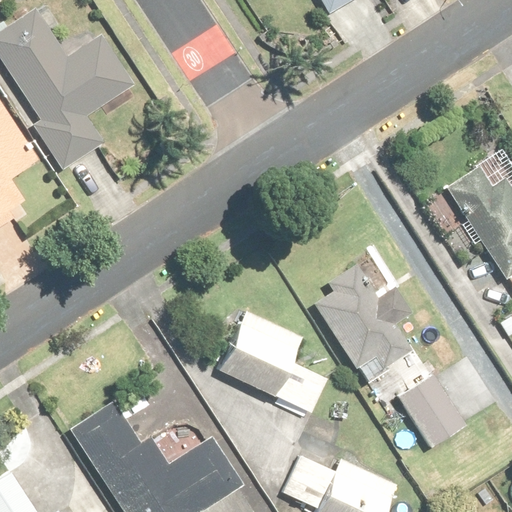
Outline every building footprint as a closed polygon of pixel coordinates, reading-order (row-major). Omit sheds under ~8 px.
[(357,0),(317,0),(329,18),(357,0)] [(65,61),(35,13),(0,34),(0,59),(40,124),(33,128),(60,172),(100,147),(83,119),(130,89),(100,40),(65,61)] [(33,164),(0,108),(0,228),(11,222),(6,214),(22,204),(7,180),(33,164)] [(511,180),(511,168),(500,151),(443,190),(465,222),(443,237),(463,266),(474,258),(469,250),(478,243),(511,292),(511,193),(506,185),(511,180)] [(108,179),(96,160),(75,172),(88,192),(108,179)] [(323,283),(332,297),(315,307),(362,382),(408,353),(394,331),(417,317),(375,250),(323,283)] [(300,341),(244,314),(216,371),(308,416),(325,381),(289,364),(300,341)] [(465,428),(433,379),(399,401),(430,450),(465,428)] [(137,447),(112,408),(71,435),(120,511),(248,511),(233,488),(246,480),(230,455),(221,461),(209,442),(166,470),(147,441),(137,447)] [(333,474),(300,459),(283,496),(314,511),(313,511),(383,511),(395,488),(339,462),(333,474)] [(32,511),(10,476),(0,482),(0,511),(32,511)]
